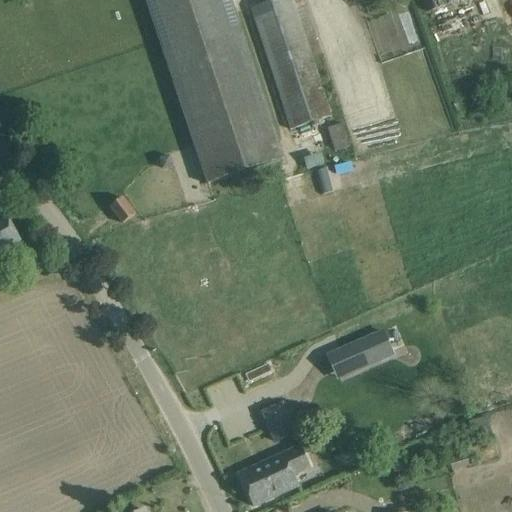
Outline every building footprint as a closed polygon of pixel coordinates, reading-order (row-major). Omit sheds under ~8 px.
[(284,160),(230,0),(146,0),(208,185),(284,160)] [(269,0),(270,3),(250,10),(290,131),(333,117),(314,58),(321,55),(302,0),(269,0)] [(423,0),(428,13),(459,3),(458,0),(423,0)] [(350,148),(343,125),(328,129),(335,152),(350,148)] [(324,165),(321,155),(304,160),(307,171),(324,165)] [(171,156),(159,160),(163,171),(174,167),(171,156)] [(135,215),(123,199),(110,208),(123,224),(135,215)] [(5,212),(0,215),(0,257),(23,245),(5,212)] [(383,332),(342,350),(350,370),(392,352),(383,332)] [(432,404),(427,385),(410,390),(411,392),(402,395),(407,411),(432,404)] [(283,404),(263,413),(275,443),(296,434),(283,404)] [(344,430),(339,417),(326,421),(331,434),(344,430)] [(390,440),(385,426),(373,430),(375,435),(364,440),(367,449),(390,440)] [(308,468),(300,448),(239,475),(254,508),(299,488),(293,474),(308,468)] [(466,455),(449,460),(453,471),(470,466),(466,455)]
